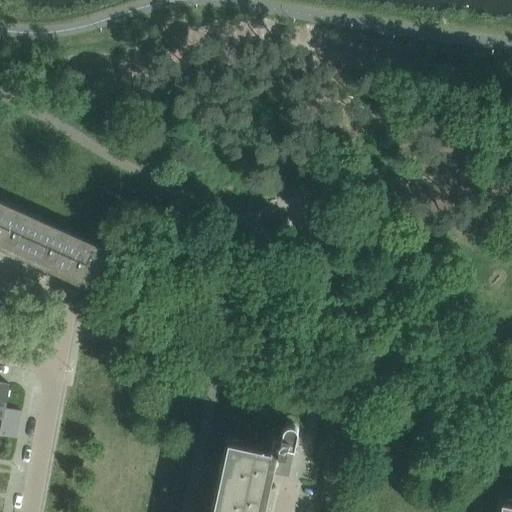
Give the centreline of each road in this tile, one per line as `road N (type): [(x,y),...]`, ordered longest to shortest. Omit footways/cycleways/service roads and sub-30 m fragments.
road 1 (residential): [(60,362),(31,511)]
road 2 (residential): [(60,362),(69,303),(0,271)]
